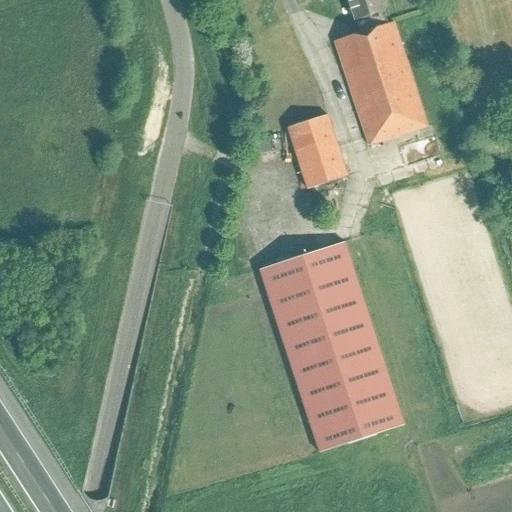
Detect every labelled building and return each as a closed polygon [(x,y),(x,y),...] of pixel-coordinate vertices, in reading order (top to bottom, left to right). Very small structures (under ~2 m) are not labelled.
[(334,42),(368,146),(427,127),(393,23),(387,25),(383,12),(384,12),(379,0),(347,0),(354,21),(363,18),(367,32),(334,42)] [(307,190),(347,177),(327,116),(287,129),(307,190)] [(286,129),(272,131),(274,146),(288,144),(286,129)] [(378,230),(384,248),(404,241),(398,223),(378,230)] [(344,243),(259,271),(318,454),(403,426),(344,243)]
